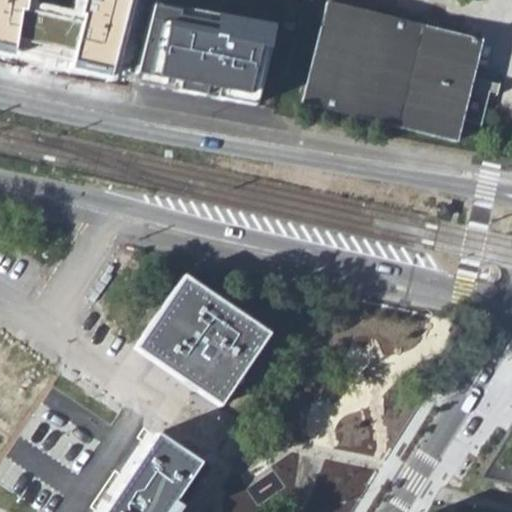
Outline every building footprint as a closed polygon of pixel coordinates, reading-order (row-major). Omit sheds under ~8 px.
[(0,0),(0,59),(130,82),(150,0),(0,0)] [(325,0),(325,2),(371,14),(375,0),(325,0)] [(274,24),(153,1),(135,81),(255,104),(274,24)] [(325,2),(298,107),(450,146),(455,124),(476,130),(486,92),(464,87),(476,41),(371,14),(325,2)] [(222,412),(272,342),(188,285),(146,347),(140,356),(222,412)] [(511,418),(476,478),(511,485),(511,418)] [(164,511),(196,467),(154,438),(103,511),(164,511)]
